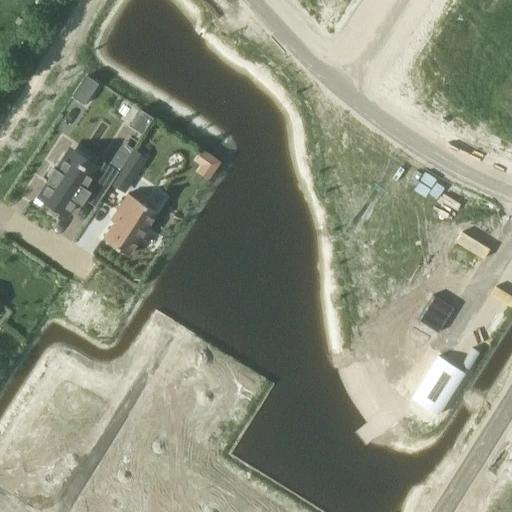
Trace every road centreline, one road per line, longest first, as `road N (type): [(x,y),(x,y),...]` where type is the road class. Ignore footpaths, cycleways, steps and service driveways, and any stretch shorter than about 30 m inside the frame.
road 1 (residential): [(37,511),(160,315),(80,265)]
road 2 (residential): [(345,80),(408,132),(511,186)]
road 3 (residential): [(430,381),(511,250)]
